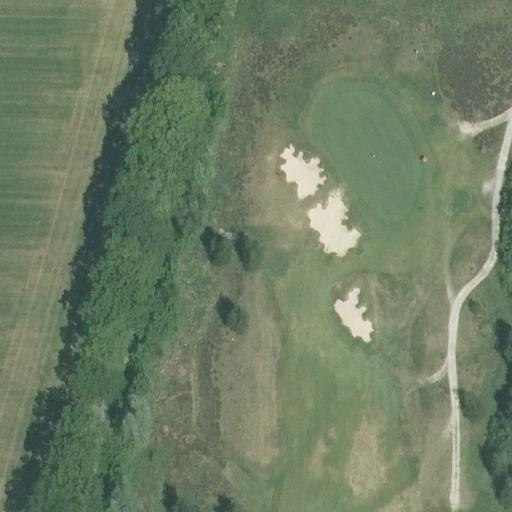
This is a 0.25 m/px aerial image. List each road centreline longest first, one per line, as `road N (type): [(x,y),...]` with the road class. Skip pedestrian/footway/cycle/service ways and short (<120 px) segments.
road 1 (unclassified): [(76,511),(216,0)]
road 2 (unknown): [(447,430),(452,309),(492,255),(499,162),(511,118)]
